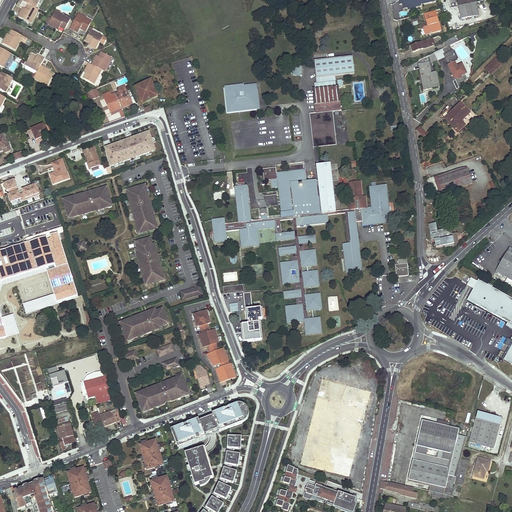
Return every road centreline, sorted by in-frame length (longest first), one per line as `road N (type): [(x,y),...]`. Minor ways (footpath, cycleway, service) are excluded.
road 1 (residential): [(272,387),(238,361),(154,117),(0,170)]
road 2 (residential): [(420,253),(418,185),(383,0)]
road 3 (unclassified): [(38,467),(240,388),(265,401)]
road 4 (secondary): [(368,511),(390,387)]
